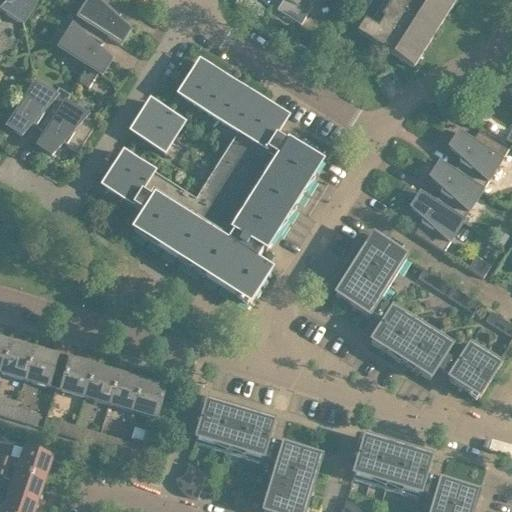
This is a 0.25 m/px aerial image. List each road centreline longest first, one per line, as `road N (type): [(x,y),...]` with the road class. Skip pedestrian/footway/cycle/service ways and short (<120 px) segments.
road 1 (unclassified): [(511,442),(252,369)]
road 2 (residential): [(252,369),(296,269),(378,137)]
road 3 (unclassified): [(0,293),(236,364)]
road 4 (residential): [(378,137),(186,16)]
road 5 (residential): [(378,137),(417,91),(511,37)]
